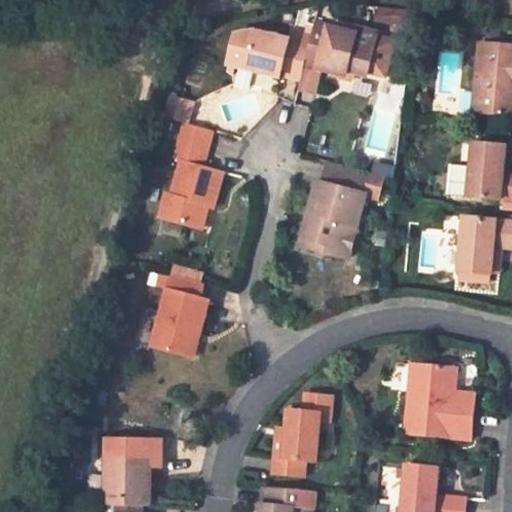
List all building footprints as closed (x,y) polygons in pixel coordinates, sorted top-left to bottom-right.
[(417,11),(403,10),(400,29),(415,31),(417,11)] [(379,33),(358,26),(356,32),(317,22),(311,45),(306,65),(322,69),(345,75),(346,70),(369,76),(369,74),(386,78),(396,39),(379,35),(379,33)] [(257,31),(247,68),(282,77),(283,75),(302,80),(306,65),(311,45),(257,31)] [(511,45),(482,43),(475,112),(511,114),(511,45)] [(322,69),(306,65),(302,80),(300,89),(316,93),(322,69)] [(184,158),(174,194),(167,192),(160,216),(182,222),(171,258),(201,267),(212,229),(204,227),(209,207),(215,208),(225,172),(204,166),(215,131),(199,126),(185,123),(177,156),(184,158)] [(508,146),(475,143),(472,165),(469,196),(511,200),(511,173),(505,173),(508,146)] [(325,182),(319,180),(302,244),(326,251),(324,257),(348,264),(350,258),(368,193),(380,196),(385,177),(330,162),(325,182)] [(453,163),(450,194),(469,196),(472,165),(453,163)] [(511,221),(467,217),(462,271),(495,274),(498,247),(505,248),(511,248),(511,221)] [(326,251),(302,244),(301,250),(324,257),(326,251)] [(495,274),(502,275),(505,248),(498,247),(495,274)] [(208,282),(175,273),(171,290),(204,298),(208,282)] [(171,290),(168,289),(153,346),(196,358),(211,300),(204,298),(171,290)] [(449,369),(413,366),(406,435),(471,442),(474,404),(454,402),(456,392),(447,392),(449,369)] [(456,392),(458,370),(449,369),(447,392),(456,392)] [(474,404),(475,393),(456,392),(454,402),(474,404)] [(304,412),(289,410),(283,462),(274,461),(272,475),(306,479),(307,464),(316,465),(321,424),(322,414),(332,415),(333,398),(306,396),(304,412)] [(332,415),(322,414),(321,424),(331,425),(332,415)] [(287,430),(277,429),(274,461),(283,462),(287,430)] [(153,457),(108,458),(107,503),(119,503),(144,504),(152,504),(153,457)] [(431,469),(408,467),(404,511),(466,511),(467,499),(439,497),(429,496),(431,469)] [(439,497),(441,470),(431,469),(429,496),(439,497)] [(317,495),(265,490),(263,507),(262,507),(261,511),(295,511),(295,510),(315,511),(317,495)] [(119,503),(118,511),(143,511),(144,504),(119,503)]
